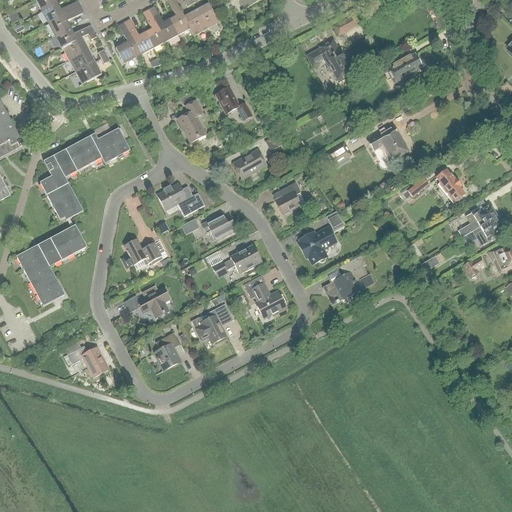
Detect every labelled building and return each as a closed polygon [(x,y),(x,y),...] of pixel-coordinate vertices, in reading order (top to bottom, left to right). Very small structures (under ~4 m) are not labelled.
[(36,0),(35,1),(41,13),(57,5),(54,0),(36,0)] [(177,36),(189,29),(183,18),(172,0),(167,0),(166,1),(175,17),(168,21),(177,36)] [(186,9),(191,6),(188,0),(183,3),(186,9)] [(237,0),(244,11),(263,0),(237,0)] [(57,5),(41,13),(48,25),(81,8),(78,2),(61,11),(57,5)] [(207,5),(195,12),(205,31),(217,24),(207,5)] [(51,39),(54,37),(70,29),(67,23),(84,14),(81,8),(48,25),(45,27),(51,39)] [(177,36),(168,21),(162,24),(153,8),(147,11),(164,43),(177,36)] [(355,17),(333,29),(339,38),(364,24),(364,23),(367,21),(361,10),(353,15),(355,17)] [(151,30),(144,34),(153,49),(164,43),(147,11),(142,14),(151,30)] [(193,37),(205,31),(195,12),(183,18),(189,29),(193,37)] [(140,56),(153,49),(144,34),(138,37),(129,21),(123,24),(140,56)] [(123,65),(140,56),(123,24),(118,27),(124,39),(122,40),(125,45),(115,50),(123,65)] [(94,32),(91,26),(74,35),(70,29),(54,37),(61,49),(62,48),(81,38),(88,35),(94,32)] [(97,38),(94,32),(88,35),(91,41),(97,38)] [(106,38),(104,34),(102,35),(106,43),(110,41),(108,37),(106,38)] [(62,48),(69,60),(88,50),(81,38),(62,48)] [(350,74),(332,41),(305,57),(312,68),(317,66),(317,63),(322,60),(327,68),(329,67),(337,82),(350,74)] [(69,60),(75,73),(94,63),(88,50),(69,60)] [(98,54),(101,59),(107,57),(104,51),(98,54)] [(407,57),(400,61),(413,85),(420,81),(415,71),(421,67),(415,56),(408,59),(407,57)] [(107,57),(101,59),(104,65),(110,62),(107,57)] [(400,79),(406,89),(413,85),(400,61),(393,65),(394,67),(387,71),(394,82),(400,79)] [(101,75),(94,63),(75,73),(82,85),(101,75)] [(382,66),(366,75),(370,83),(386,75),(382,66)] [(239,107),(229,88),(215,96),(225,115),(236,109),(243,122),(251,117),(244,104),(239,107)] [(185,107),(189,114),(177,120),(190,144),(205,136),(196,118),(202,115),(195,102),(185,107)] [(0,157),(22,146),(0,104),(0,157)] [(65,222),(83,212),(65,179),(101,159),(104,165),(130,152),(118,130),(112,133),(107,124),(92,132),(94,135),(43,162),(51,177),(39,184),(59,221),(64,219),(65,222)] [(392,128),(368,142),(374,152),(379,148),(385,157),(389,163),(405,153),(396,137),(397,137),(392,128)] [(280,146),(275,137),(265,142),(271,152),(280,146)] [(323,153),(332,168),(334,166),(336,169),(350,161),(348,158),(352,155),(344,141),(323,153)] [(257,151),(233,165),(241,180),(265,167),(257,151)] [(455,180),(454,181),(450,176),(449,177),(445,172),(437,178),(441,183),(439,184),(443,189),(441,191),(447,198),(449,196),(455,204),(456,202),(458,203),(463,199),(463,197),(465,196),(459,189),(460,188),(455,180)] [(0,200),(9,195),(0,178),(0,200)] [(424,178),(408,192),(414,198),(430,185),(424,178)] [(300,194),(295,184),(283,190),(287,196),(274,202),(282,216),(300,206),(294,197),(300,194)] [(177,208),(183,219),(184,219),(205,208),(200,199),(198,196),(193,199),(189,192),(187,189),(180,192),(177,186),(171,189),(170,187),(162,191),(164,193),(158,197),(156,198),(165,215),(177,208)] [(411,196),(405,189),(401,193),(407,200),(411,196)] [(476,224),(474,225),(472,226),(464,231),(459,234),(462,239),(472,233),(496,219),(493,214),(495,213),(492,208),(491,209),(490,207),(481,212),(480,209),(471,215),(476,223),(476,224)] [(344,226),(335,213),(326,218),(333,232),(344,226)] [(223,215),(201,226),(205,235),(209,233),(214,242),(236,231),(231,222),(227,224),(223,215)] [(503,230),(502,228),(503,228),(500,223),(498,223),(496,219),(472,233),(462,239),(465,244),(465,246),(476,240),(480,246),(487,242),(496,237),(495,235),(503,230)] [(169,231),(165,223),(157,227),(161,235),(169,231)] [(75,226),(16,258),(42,308),(64,296),(49,268),(86,248),(75,226)] [(299,241),(300,244),(297,245),(305,259),(308,258),(312,266),(318,262),(320,263),(322,263),(324,262),(325,261),(325,259),(326,258),(322,250),(336,243),(328,229),(314,236),(313,233),(299,241)] [(162,260),(153,243),(141,250),(136,241),(123,247),(128,257),(122,260),(125,266),(126,267),(127,268),(128,268),(129,268),(130,268),(131,268),(142,262),(145,266),(151,263),(152,265),(162,260)] [(511,245),(506,249),(505,246),(489,253),(495,267),(497,266),(500,273),(511,267),(511,245)] [(222,265),(221,263),(211,268),(217,279),(227,274),(226,271),(234,267),(238,275),(261,263),(252,247),(230,259),(231,260),(222,265)] [(168,259),(164,251),(160,254),(164,261),(168,259)] [(366,266),(361,257),(337,270),(341,278),(322,288),(331,306),(373,284),(369,276),(368,277),(363,268),(366,266)] [(434,258),(419,267),(423,274),(439,265),(434,258)] [(473,264),(472,262),(462,268),(470,279),(479,273),(478,271),(485,266),(480,259),(473,264)] [(168,260),(160,264),(162,268),(170,264),(168,260)] [(254,298),(257,303),(255,304),(263,320),(285,309),(277,293),(269,297),(263,285),(255,289),(251,282),(243,286),(250,300),(254,298)] [(135,297),(123,304),(129,314),(140,308),(143,314),(150,311),(155,319),(168,312),(164,303),(169,301),(163,289),(157,292),(156,288),(142,295),(144,299),(137,302),(135,297)] [(228,301),(224,295),(218,298),(222,304),(228,301)] [(219,325),(227,321),(231,319),(224,305),(191,322),(201,342),(208,339),(211,345),(225,337),(219,325)] [(155,343),(159,351),(153,354),(163,372),(180,363),(173,349),(179,346),(173,334),(155,343)] [(184,335),(179,338),(183,345),(188,342),(184,335)] [(67,356),(64,358),(68,366),(71,365),(72,366),(77,363),(82,360),(87,370),(93,380),(110,371),(97,347),(84,354),(81,349),(78,343),(64,351),(67,356)]
